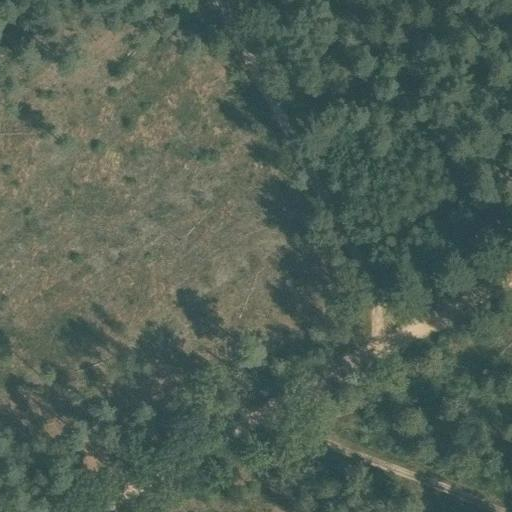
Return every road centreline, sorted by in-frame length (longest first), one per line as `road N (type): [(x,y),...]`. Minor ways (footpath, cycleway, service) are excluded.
road 1 (track): [(203,0),(393,341)]
road 2 (track): [(259,417),(499,511)]
road 3 (track): [(259,417),(81,511)]
road 4 (track): [(393,341),(259,417)]
road 5 (track): [(511,274),(393,341)]
